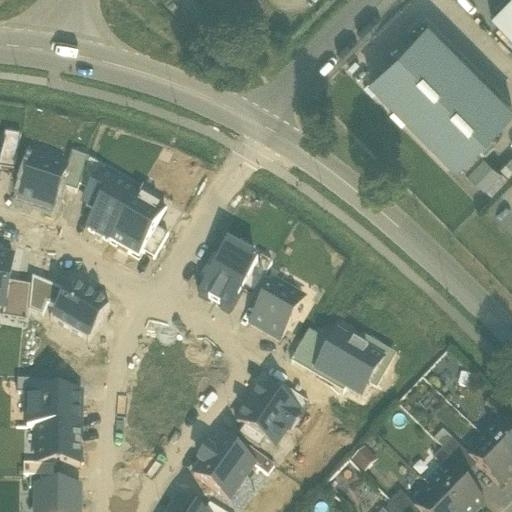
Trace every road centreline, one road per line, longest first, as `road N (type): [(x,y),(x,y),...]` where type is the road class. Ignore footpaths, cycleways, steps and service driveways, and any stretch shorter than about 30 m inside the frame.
road 1 (residential): [(511,336),(389,218),(258,121)]
road 2 (residential): [(139,511),(248,363),(158,301)]
road 3 (residential): [(158,301),(116,400),(108,511)]
road 4 (residential): [(258,121),(160,77),(61,52)]
road 5 (residential): [(258,121),(158,301)]
road 6 (residential): [(158,301),(45,239),(0,224)]
road 7 (unclassified): [(258,121),(372,0)]
